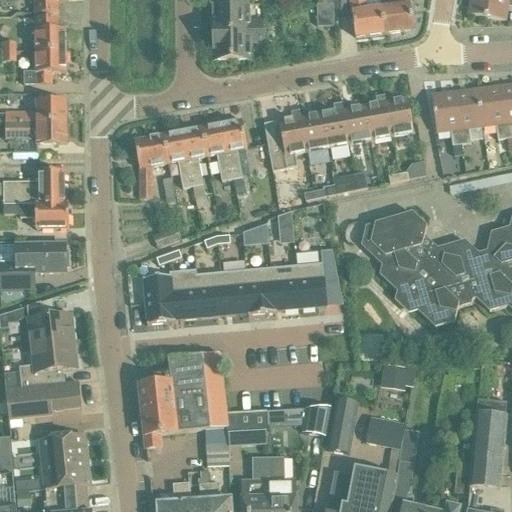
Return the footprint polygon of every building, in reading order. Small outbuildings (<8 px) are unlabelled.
[(35,0),(35,17),(52,17),(52,3),(66,3),(65,0),(35,0)] [(345,0),(334,0),(335,20),(346,20),(345,0)] [(379,0),(350,0),(355,39),(384,35),(381,8),(379,0)] [(394,0),(395,6),(381,8),(384,35),(413,31),(408,0),(394,0)] [(511,0),(469,0),(467,15),(505,21),(508,8),(511,8),(511,0)] [(213,7),(214,34),(262,33),(262,22),(248,23),(248,6),(213,7)] [(333,28),(333,6),(317,6),(317,28),(333,28)] [(52,31),(52,17),(35,17),(36,52),(67,51),(67,31),(52,31)] [(247,45),(262,45),(262,33),(214,34),(214,62),(248,62),(247,45)] [(0,44),(1,52),(17,52),(16,44),(0,44)] [(67,72),(67,51),(36,52),(36,74),(24,74),(24,85),(52,84),(52,72),(67,72)] [(17,63),(17,52),(1,52),(1,63),(17,63)] [(504,87),(481,90),(486,129),(496,127),(498,142),(510,140),(504,87)] [(481,90),(458,93),(464,146),(471,145),(469,131),(486,129),(481,90)] [(464,146),(458,93),(433,96),(438,134),(451,133),(453,147),(464,146)] [(392,96),(384,98),(393,140),(413,136),(412,129),(407,101),(394,103),(392,96)] [(377,106),(364,108),(371,144),(393,140),(384,98),(376,99),(377,106)] [(7,124),(68,124),(67,102),(37,103),(37,115),(7,115),(7,124)] [(350,148),(371,144),(364,108),(351,110),(350,103),(342,105),(350,148)] [(328,151),(350,148),(342,105),(334,106),(335,113),(321,116),(328,151)] [(307,111),(298,112),(306,155),(328,151),(321,116),(308,118),(307,111)] [(292,121),(264,126),(272,175),(297,170),(295,157),(306,155),(298,112),(290,114),(292,121)] [(241,122),(221,126),(231,182),(242,179),(237,152),(246,150),(241,122)] [(7,124),(7,141),(37,140),(37,145),(68,145),(68,124),(7,124)] [(221,126),(201,130),(206,158),(217,156),(220,171),(223,184),(231,182),(221,126)] [(201,130),(182,133),(192,189),(203,187),(198,160),(206,158),(201,130)] [(182,133),(162,137),(167,166),(178,164),(183,191),(192,189),(182,133)] [(151,169),(167,166),(162,137),(133,142),(138,171),(139,201),(152,200),(151,169)] [(39,183),(3,184),(4,206),(68,205),(68,191),(64,192),(64,172),(39,173),(39,183)] [(365,174),(355,176),(358,192),(368,190),(365,174)] [(408,174),(399,175),(401,183),(410,182),(408,174)] [(401,183),(399,175),(389,178),(390,186),(401,183)] [(452,197),(511,184),(511,175),(450,188),(452,197)] [(333,180),(336,197),(358,192),(355,176),(333,180)] [(175,205),(171,180),(164,181),(168,206),(175,205)] [(245,193),(243,181),(234,182),(237,195),(245,193)] [(324,191),(313,193),(315,201),(326,199),(336,197),(334,186),(324,189),(324,191)] [(307,203),(315,201),(313,193),(304,195),(306,203),(307,203)] [(69,231),(68,205),(4,206),(4,216),(20,216),(20,220),(36,219),(36,232),(69,231)] [(295,244),(291,213),(281,217),(278,218),(281,245),(295,244)] [(366,228),(361,247),(382,267),(379,276),(397,293),(395,301),(409,314),(417,312),(435,330),(454,324),(457,309),(470,306),(471,299),(474,299),(489,312),(506,307),(511,312),(511,221),(510,229),(492,234),(491,235),(487,253),(479,255),(466,242),(438,250),(424,238),(426,229),(411,215),(366,228)] [(267,227),(251,232),(252,244),(269,243),(267,227)] [(158,250),(182,242),(177,228),(152,237),(158,250)] [(230,245),(230,238),(218,239),(218,246),(230,245)] [(215,239),(204,243),(207,251),(218,247),(215,239)] [(17,265),(0,265),(0,293),(1,294),(1,308),(28,299),(28,293),(34,293),(34,275),(65,275),(65,270),(69,270),(69,252),(65,252),(65,247),(48,247),(48,243),(30,243),(30,247),(17,247),(17,265)] [(181,260),(179,253),(168,257),(170,264),(181,260)] [(322,266),(296,268),(300,312),(326,309),(324,286),(338,284),(332,253),(321,254),(322,266)] [(170,264),(168,257),(156,261),(159,268),(170,264)] [(300,312),(296,268),(271,270),(275,315),(277,315),(277,314),(300,312)] [(275,315),(271,270),(246,273),(250,318),(275,315)] [(200,321),(195,272),(170,275),(175,325),(176,325),(176,323),(200,321)] [(225,319),(221,275),(197,277),(197,272),(196,272),(195,272),(200,321),(225,319)] [(250,318),(246,273),(221,275),(225,319),(248,317),(248,318),(250,318)] [(175,325),(170,275),(169,275),(169,279),(143,281),(145,307),(147,327),(175,325)] [(0,319),(0,328),(0,331),(9,331),(9,326),(17,325),(25,319),(29,318),(29,323),(32,349),(74,344),(71,318),(48,321),(47,316),(53,315),(51,303),(27,311),(27,310),(0,319)] [(23,390),(6,392),(10,421),(54,416),(53,412),(82,409),(79,384),(46,388),(44,374),(77,371),(74,344),(32,349),(35,368),(20,369),(23,390)] [(227,439),(229,438),(269,435),(267,413),(225,416),(219,355),(167,359),(169,379),(164,379),(165,385),(138,388),(144,439),(158,437),(204,433),(226,430),(227,439)] [(385,367),(382,391),(406,394),(406,390),(412,391),(414,372),(385,367)] [(508,511),(508,491),(499,491),(506,417),(505,403),(479,400),(472,467),(469,494),(467,511),(508,511)] [(337,403),(328,451),(348,455),(350,442),(380,449),(389,408),(358,402),(357,407),(337,403)] [(307,410),(302,435),(326,439),(332,409),(307,410)] [(229,438),(227,439),(226,430),(204,433),(205,448),(206,448),(208,469),(231,467),(229,438)] [(86,486),(90,486),(85,436),(42,441),(47,491),(62,490),(62,489),(86,486)] [(158,437),(144,439),(145,450),(160,449),(158,437)] [(241,511),(270,511),(269,460),(253,461),(253,483),(242,483),(243,500),(241,500),(241,511)] [(284,460),(269,460),(270,511),(297,511),(297,498),(296,498),(295,482),(285,482),(284,460)] [(0,476),(13,475),(11,461),(0,461),(0,476)] [(395,478),(392,493),(394,493),(409,496),(415,467),(410,466),(398,463),(395,478)] [(456,492),(469,494),(472,467),(459,465),(456,492)] [(390,511),(391,507),(394,493),(392,493),(395,478),(356,471),(354,478),(335,475),(328,511),(390,511)] [(0,476),(0,511),(17,511),(15,494),(13,475),(0,476)] [(216,485),(208,486),(209,511),(230,511),(230,501),(217,502),(216,485)] [(45,511),(88,511),(86,486),(62,489),(62,490),(47,491),(48,504),(45,504),(45,511)] [(157,511),(189,511),(189,504),(188,486),(173,487),(174,495),(159,496),(159,507),(157,507),(157,511)] [(189,511),(209,511),(208,486),(200,486),(201,503),(189,504),(189,511)] [(445,511),(458,511),(459,510),(455,509),(457,503),(448,501),(445,511)]
